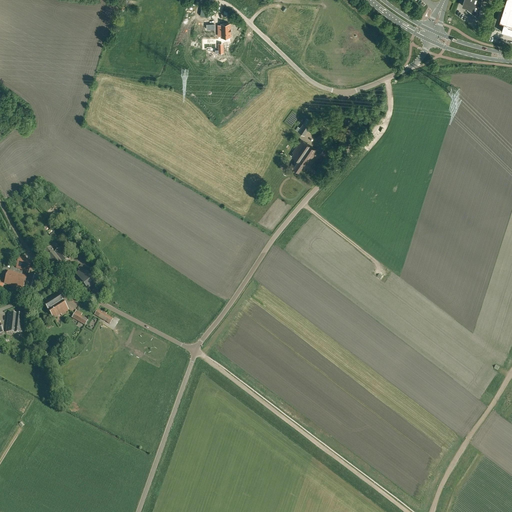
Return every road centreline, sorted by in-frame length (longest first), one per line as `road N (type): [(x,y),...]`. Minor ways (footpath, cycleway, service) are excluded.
road 1 (unclassified): [(195,350),(274,237),(343,160),(343,92)]
road 2 (track): [(195,350),(407,511)]
road 3 (unclassified): [(138,511),(195,350)]
road 4 (unclassified): [(343,92),(306,78),(232,10),(210,0)]
road 5 (track): [(432,511),(446,475),(511,372)]
road 6 (unclassified): [(195,350),(56,283)]
